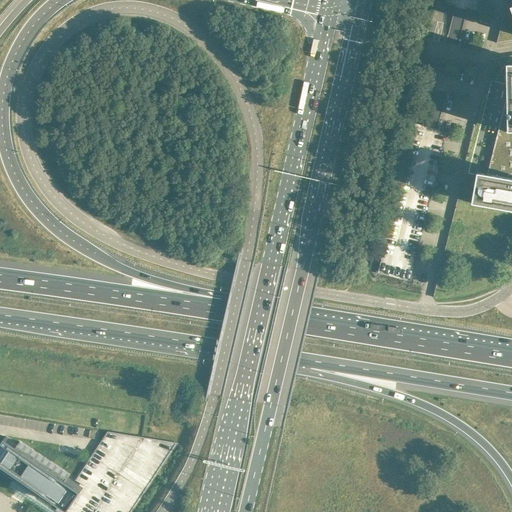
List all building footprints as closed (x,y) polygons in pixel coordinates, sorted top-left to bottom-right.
[(481,10),(482,0),(449,0),(445,19),(451,20),(447,41),(459,43),(467,7),(481,10)] [(511,0),(507,0),(505,10),(502,22),(496,43),(498,42),(511,39),(511,0)] [(511,55),(493,58),(462,180),(474,183),(473,191),(460,188),(452,222),(466,225),(471,203),(511,210),(511,55)] [(387,272),(411,278),(447,130),(434,127),(436,120),(425,127),(421,147),(424,148),(424,150),(431,162),(430,163),(433,168),(427,172),(430,176),(423,181),(421,190),(423,193),(419,195),(419,198),(425,200),(420,203),(422,207),(418,223),(416,223),(413,225),(416,230),(409,259),(398,266),(395,265),(394,268),(387,272)] [(6,436),(0,445),(0,461),(5,464),(3,467),(23,480),(19,486),(29,493),(33,487),(52,500),(54,497),(69,507),(83,487),(67,477),(69,474),(20,442),(18,444),(6,436)]
